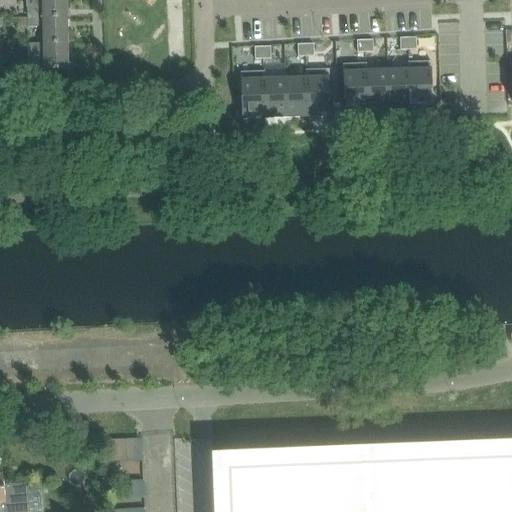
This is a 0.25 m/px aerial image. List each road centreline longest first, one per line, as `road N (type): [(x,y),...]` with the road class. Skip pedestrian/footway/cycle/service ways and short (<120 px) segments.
road 1 (unclassified): [(0,407),(511,371)]
road 2 (residential): [(0,94),(193,89),(208,64),(209,6)]
